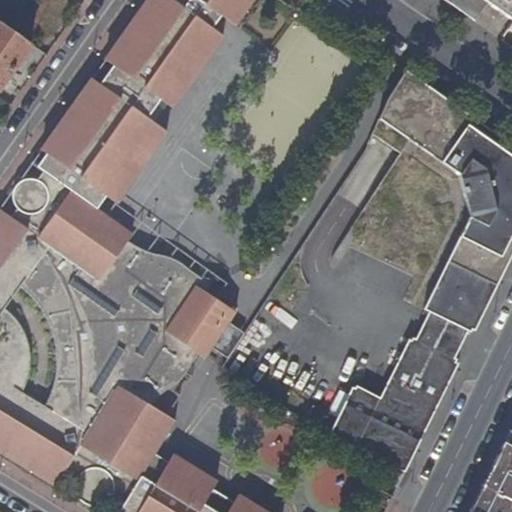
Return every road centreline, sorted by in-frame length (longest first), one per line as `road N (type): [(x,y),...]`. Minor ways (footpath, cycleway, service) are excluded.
road 1 (secondary): [(511,342),(425,511)]
road 2 (residential): [(0,132),(92,0)]
road 3 (secondary): [(396,24),(511,103)]
